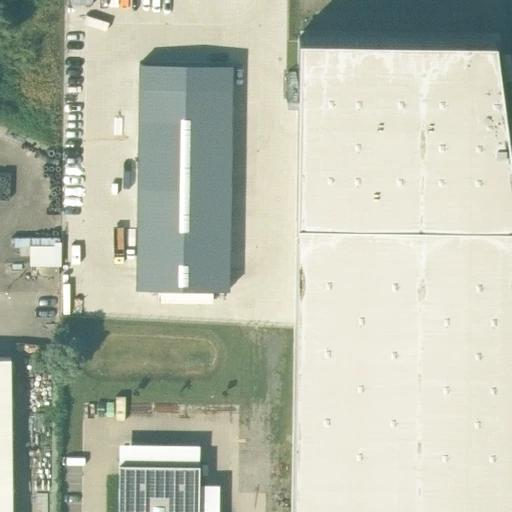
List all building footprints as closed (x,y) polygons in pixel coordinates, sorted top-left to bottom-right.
[(511,511),(511,180),(493,38),(298,35),(290,511),(511,511)] [(228,64),(138,63),(135,286),(225,287),(228,64)] [(34,236),(33,263),(64,264),(65,237),(34,236)] [(11,511),(10,358),(0,357),(0,511),(11,511)] [(119,448),(118,511),(215,511),(217,483),(198,485),(198,444),(119,448)]
